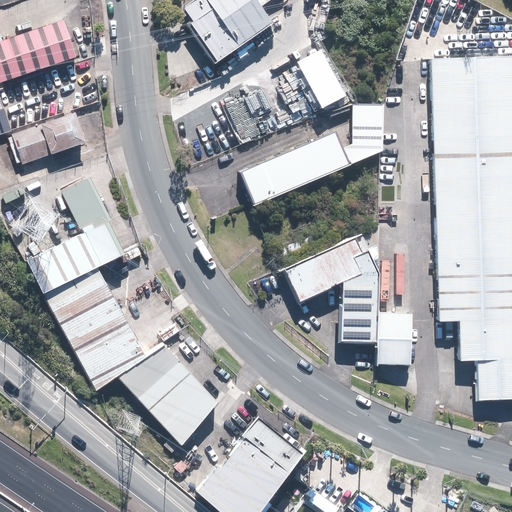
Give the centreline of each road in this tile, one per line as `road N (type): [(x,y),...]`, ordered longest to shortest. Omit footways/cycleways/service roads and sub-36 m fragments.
road 1 (unclassified): [(511,467),(348,411),(294,377),(234,322),(186,256),(156,191),(135,104),(125,0)]
road 2 (motorway): [(0,368),(167,511)]
